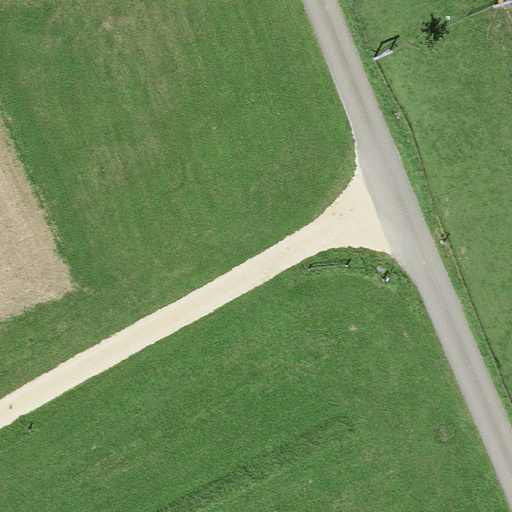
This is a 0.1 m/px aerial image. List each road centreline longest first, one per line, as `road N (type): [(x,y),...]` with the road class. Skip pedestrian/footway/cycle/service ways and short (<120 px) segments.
road 1 (track): [(511,488),(416,258),(383,205),(313,0)]
road 2 (track): [(0,420),(383,205)]
